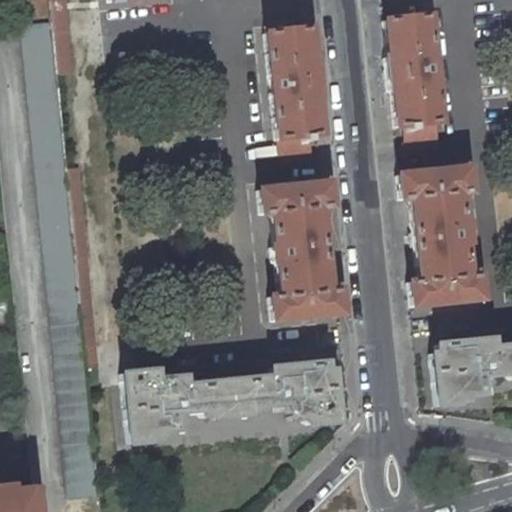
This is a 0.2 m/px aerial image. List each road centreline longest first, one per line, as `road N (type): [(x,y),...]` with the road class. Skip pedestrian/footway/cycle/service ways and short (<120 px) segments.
road 1 (residential): [(384,435),(340,0)]
road 2 (residential): [(511,454),(384,435)]
road 3 (residential): [(384,435),(348,453),(293,511)]
